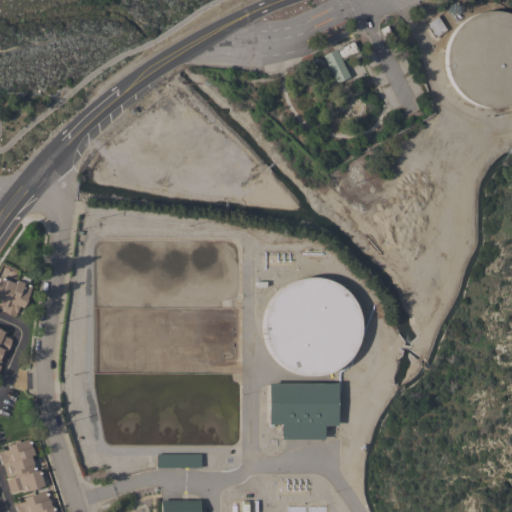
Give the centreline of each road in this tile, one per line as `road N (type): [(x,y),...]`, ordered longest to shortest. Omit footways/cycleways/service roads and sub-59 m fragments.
road 1 (tertiary): [(75,511),(44,380),(57,198),(29,171)]
road 2 (residential): [(72,501),(120,482),(210,479),(246,465),(319,465)]
road 3 (residential): [(246,465),(244,263)]
road 4 (residential): [(0,499),(2,373),(18,334),(0,320)]
road 5 (secondary): [(273,0),(197,37),(121,90)]
